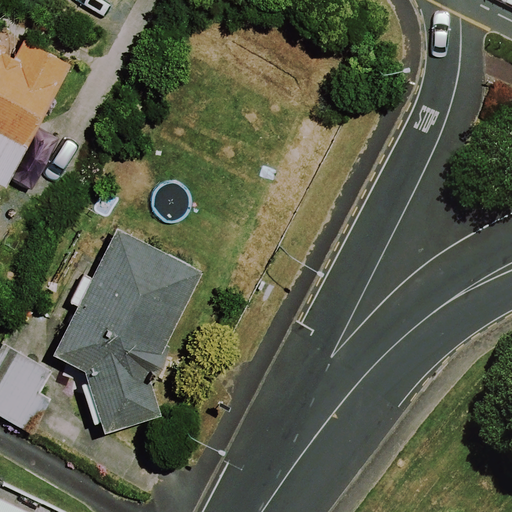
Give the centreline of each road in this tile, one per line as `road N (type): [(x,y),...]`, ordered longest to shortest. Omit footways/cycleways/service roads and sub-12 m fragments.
road 1 (unclassified): [(262,510),(309,343),(430,115),(454,0)]
road 2 (unclassified): [(262,510),(377,360),(440,306),(511,269)]
